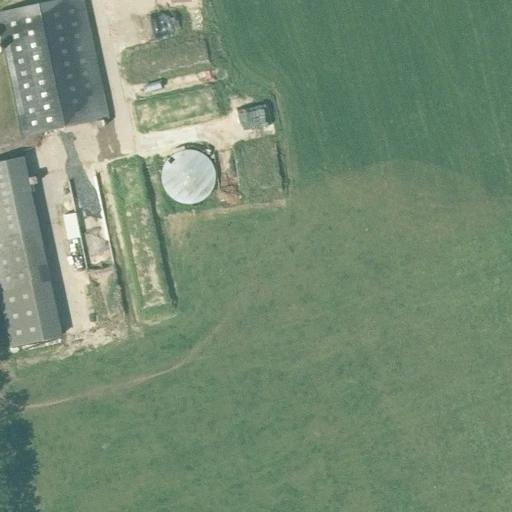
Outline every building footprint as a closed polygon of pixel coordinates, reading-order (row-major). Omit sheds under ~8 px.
[(83,0),(48,0),(0,10),(0,31),(22,136),(109,117),(83,0)] [(175,79),(207,70),(203,52),(170,61),(175,79)] [(188,121),(211,115),(210,108),(194,112),(191,98),(183,99),(188,121)] [(162,172),(162,176),(162,177),(162,182),(163,186),(165,191),(168,195),(171,198),(175,201),(179,203),(184,204),(189,204),(193,204),(198,203),(202,201),(206,198),(210,195),(212,191),(214,186),(215,182),(216,177),(215,172),(214,168),(212,164),(210,160),(206,156),(202,154),(198,152),(193,150),(189,150),(184,150),(179,152),(175,154),(171,156),(168,160),(165,164),(163,168),(162,172)] [(12,347),(63,336),(51,281),(23,157),(0,162),(0,291),(0,293),(12,347)]
